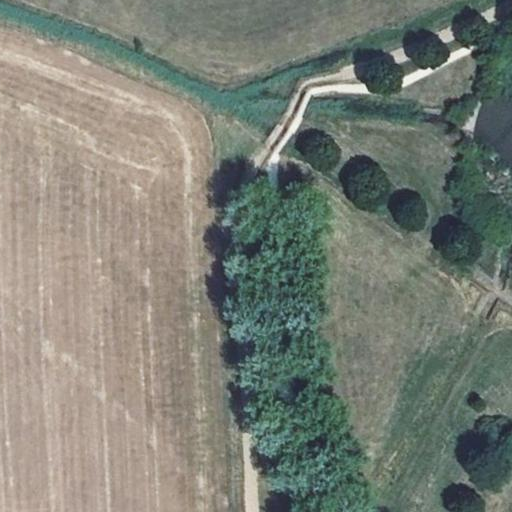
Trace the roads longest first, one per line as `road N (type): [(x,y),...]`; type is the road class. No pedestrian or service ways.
road 1 (unknown): [(251,511),(237,211),(266,145)]
road 2 (unknown): [(298,89),(304,78),(375,65),(511,1)]
